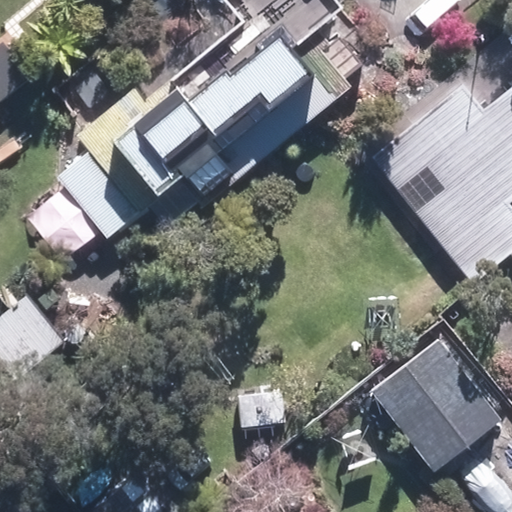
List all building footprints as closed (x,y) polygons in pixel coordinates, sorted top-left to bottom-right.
[(130,232),(146,252),(213,197),(219,204),(369,82),(330,34),(366,5),(361,0),(247,0),(263,18),(163,100),(152,86),(91,135),(99,146),(67,172),(121,239),(130,232)] [(431,209),(485,281),(511,260),(511,100),(496,113),(472,81),(411,128),(459,189),(431,209)] [(376,240),(329,187),(287,224),(334,276),(376,240)] [(42,293),(0,327),(0,376),(17,363),(29,378),(78,338),(42,293)] [(385,390),(448,471),(511,422),(511,409),(454,335),(385,390)] [(458,475),(490,511),(511,511),(511,472),(489,447),(458,475)] [(141,469),(87,511),(158,511),(169,504),(141,469)]
